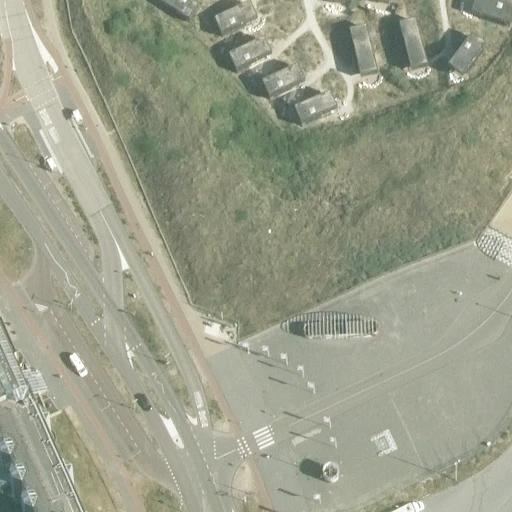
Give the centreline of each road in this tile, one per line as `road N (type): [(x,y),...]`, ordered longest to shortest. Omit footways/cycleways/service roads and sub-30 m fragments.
road 1 (secondary): [(222,511),(206,465),(116,308),(0,134)]
road 2 (secondary): [(0,180),(118,356),(182,475),(192,511)]
